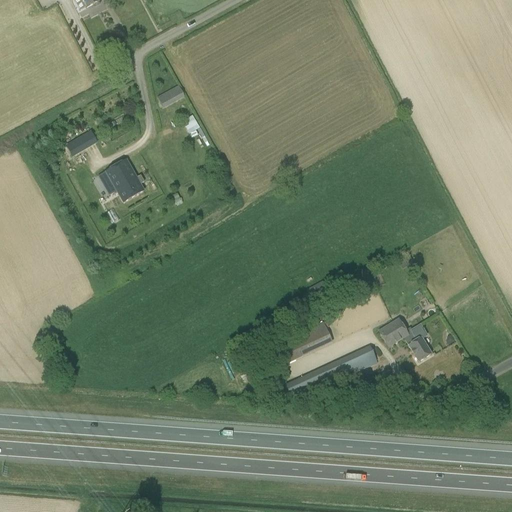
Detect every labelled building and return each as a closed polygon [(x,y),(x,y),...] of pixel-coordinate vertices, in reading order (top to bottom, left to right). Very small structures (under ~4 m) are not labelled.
[(80,0),(86,9),(100,2),(99,0),(80,0)] [(184,98),(178,86),(157,98),(163,109),(184,98)] [(190,116),(184,120),(187,125),(183,128),(187,135),(198,130),(190,116)] [(65,147),(72,159),(80,154),(73,142),(65,147)] [(126,161),(105,173),(109,181),(92,191),(99,201),(113,193),(120,206),(123,204),(143,192),(140,186),(144,183),(140,176),(136,179),(126,161)] [(310,299),(326,291),(321,283),(306,291),(310,299)] [(388,348),(404,339),(408,346),(418,362),(431,354),(422,340),(427,336),(420,325),(411,330),(410,328),(405,332),(398,321),(392,325),(379,333),(383,340),(388,348)] [(323,323),(271,347),(281,367),(332,344),(323,323)] [(289,384),(283,387),(291,404),(376,365),(369,347),(289,384)]
